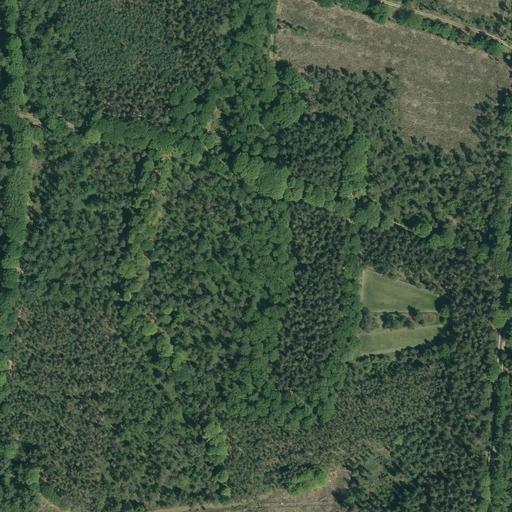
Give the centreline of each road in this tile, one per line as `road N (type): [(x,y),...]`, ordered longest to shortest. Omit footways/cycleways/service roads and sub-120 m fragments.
road 1 (track): [(511,265),(167,141),(0,114)]
road 2 (track): [(0,431),(17,117)]
road 3 (track): [(486,511),(511,235)]
road 4 (track): [(511,47),(377,0)]
